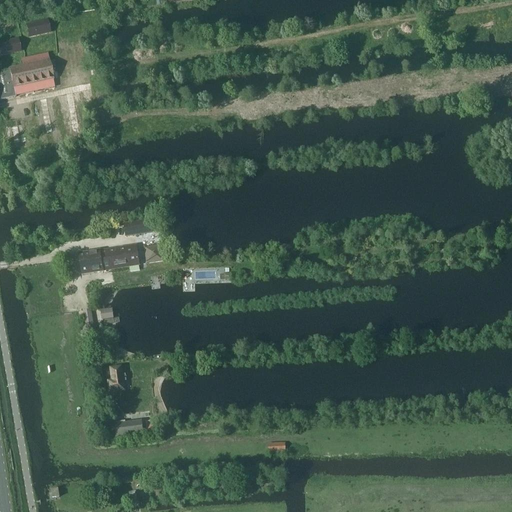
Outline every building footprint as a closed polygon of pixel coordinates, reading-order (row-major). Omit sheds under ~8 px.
[(45,21),(26,25),(28,38),(48,34),(45,21)] [(16,40),(0,43),(0,56),(19,53),(16,40)] [(49,61),(0,71),(0,99),(16,96),(55,88),(53,78),(49,61)] [(25,124),(3,128),(6,141),(27,137),(25,124)] [(152,221),(124,225),(126,237),(154,233),(152,221)] [(161,245),(144,248),(147,265),(164,262),(161,245)] [(140,265),(137,246),(101,252),(100,251),(79,255),(82,275),(104,272),(104,271),(140,265)] [(113,381),(109,382),(110,392),(125,390),(124,382),(127,381),(126,374),(123,375),(122,367),(111,369),(113,381)] [(142,421),(115,424),(116,438),(144,435),(142,421)] [(287,444),(266,444),(266,454),(287,454),(287,444)] [(53,499),(60,497),(58,490),(52,491),(53,499)]
